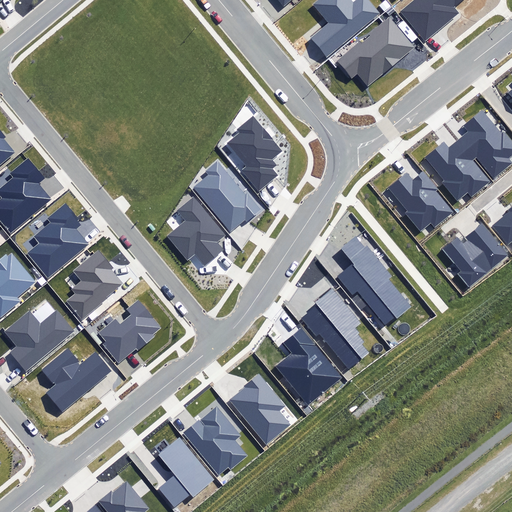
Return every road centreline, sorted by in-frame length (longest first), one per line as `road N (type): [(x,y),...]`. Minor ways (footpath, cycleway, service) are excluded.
road 1 (residential): [(0,79),(217,341)]
road 2 (residential): [(217,341),(249,308),(329,190),(339,151)]
road 3 (residential): [(511,31),(378,137),(339,151)]
road 4 (residential): [(58,470),(217,341)]
road 5 (residential): [(219,0),(339,151)]
